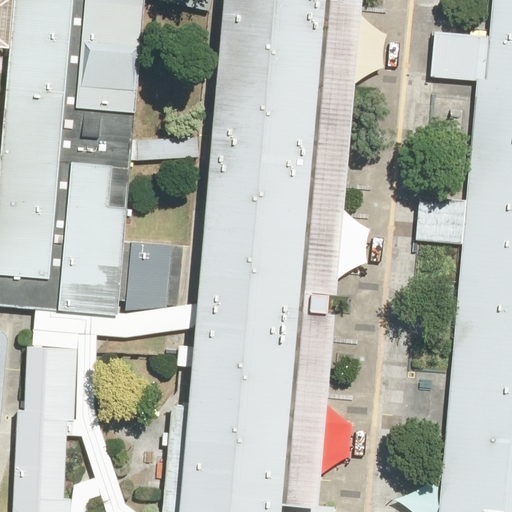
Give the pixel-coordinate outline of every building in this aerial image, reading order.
[(6,0),(0,78),(0,302),(115,311),(139,0),(6,0)] [(218,0),(175,511),(335,511),(336,504),(318,502),(359,0),(218,0)] [(511,511),(511,0),(491,0),(489,32),(435,27),(430,75),(476,79),(466,188),(420,184),(416,234),(464,238),(440,511),(511,511)] [(174,124),(134,122),(131,161),(171,163),(174,124)] [(133,238),(126,309),(166,302),(173,241),(133,238)] [(11,319),(0,318),(0,430),(2,431),(11,319)] [(74,511),(88,343),(26,338),(12,511),(74,511)]
